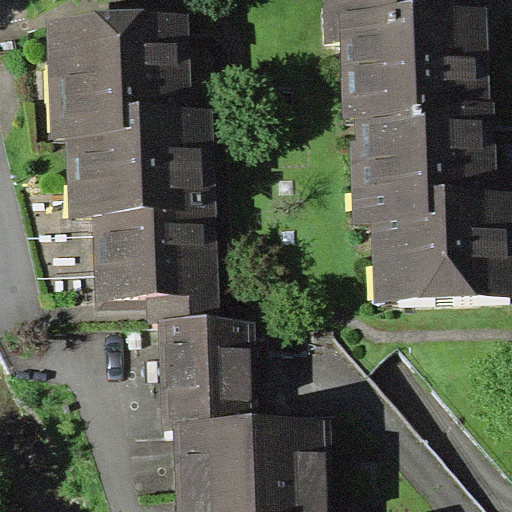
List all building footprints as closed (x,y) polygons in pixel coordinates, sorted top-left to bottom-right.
[(350,122),(497,117),(497,98),(491,99),(488,4),(467,5),(466,0),(325,0),(327,44),(341,44),(343,122),(350,122)] [(65,138),(68,216),(93,215),(217,210),(214,106),(196,106),(193,13),(47,18),(51,139),(65,138)] [(497,117),(350,122),(353,224),(371,224),(373,300),(511,295),(511,188),(499,189),(497,117)] [(217,210),(93,215),(96,309),(148,307),(148,321),(157,321),(221,318),(217,210)] [(259,415),(254,316),(221,318),(157,321),(163,440),(176,439),(176,418),(259,415)] [(335,511),(332,413),(259,415),(176,418),(176,439),(178,511),(335,511)]
